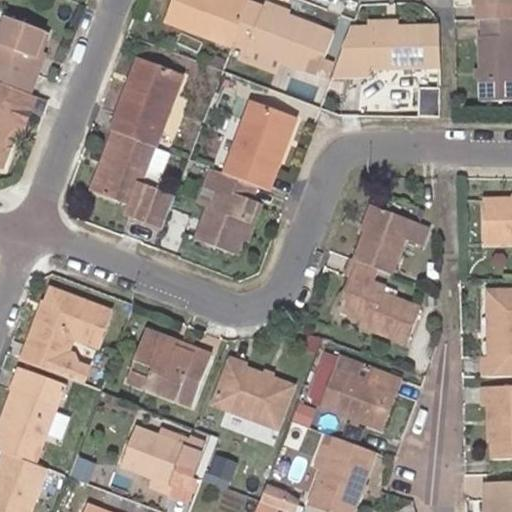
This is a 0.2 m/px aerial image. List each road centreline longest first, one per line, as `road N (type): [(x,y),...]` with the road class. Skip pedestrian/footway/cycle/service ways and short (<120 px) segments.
road 1 (residential): [(30,234),(223,306),(251,308),(286,280),(328,171),(346,151),(511,151)]
road 2 (residential): [(30,234),(119,0)]
road 3 (residential): [(443,511),(453,342)]
